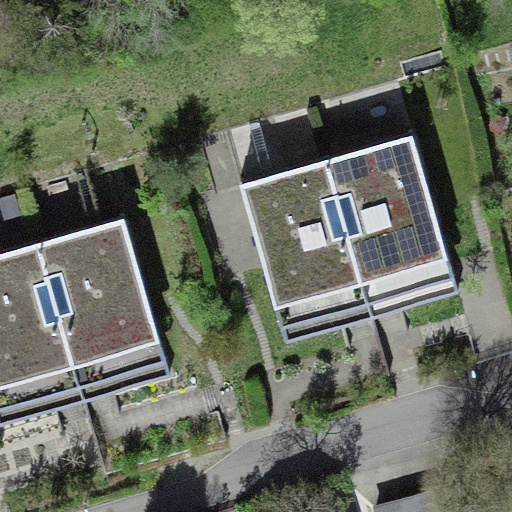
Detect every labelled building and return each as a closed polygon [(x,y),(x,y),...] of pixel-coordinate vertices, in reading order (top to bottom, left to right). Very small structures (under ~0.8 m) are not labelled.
[(412,128),(326,153),(372,314),(458,289),(412,128)] [(371,314),(372,314),(326,153),(240,178),(286,339),(371,314)] [(38,236),(84,397),(170,372),(124,211),(38,236)] [(0,421),(84,397),(38,236),(0,247),(0,421)] [(438,511),(433,492),(375,508),(376,511),(438,511)]
